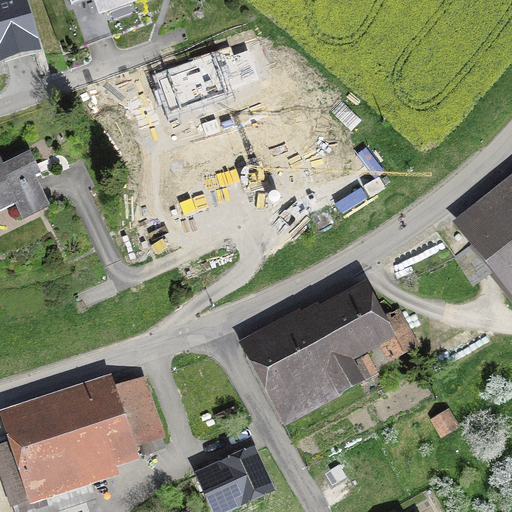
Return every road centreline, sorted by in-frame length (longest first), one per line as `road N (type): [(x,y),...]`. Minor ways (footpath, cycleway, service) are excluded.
road 1 (residential): [(214,325),(356,259),(420,218),(511,138)]
road 2 (residential): [(0,394),(214,325)]
road 3 (residential): [(316,511),(214,325)]
road 4 (residential): [(156,52),(0,109)]
